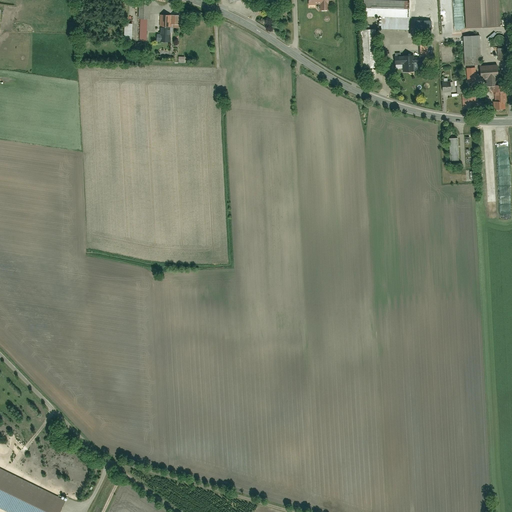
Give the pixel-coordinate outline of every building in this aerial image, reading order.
[(138,0),(139,19),(153,19),(152,0),(138,0)] [(319,5),(319,13),(329,12),(329,5),(331,5),(331,0),(309,0),(310,5),(319,5)] [(397,0),(366,0),(366,17),(410,18),(410,0),(397,0)] [(415,1),(417,36),(434,35),(433,0),(415,1)] [(453,0),(455,30),(464,30),(463,0),(453,0)] [(466,0),(467,28),(503,27),(501,0),(466,0)] [(161,15),(161,26),(180,26),(180,15),(161,15)] [(125,24),(126,45),(135,45),(135,23),(125,24)] [(162,28),(163,36),(158,36),(159,42),(163,41),(163,42),(173,42),(172,27),(162,28)] [(377,30),(364,30),(366,70),(380,69),(377,30)] [(465,37),(466,66),(482,66),(482,37),(465,37)] [(406,73),(418,73),(417,65),(436,64),(435,44),(421,45),(421,57),(417,57),(417,55),(396,56),(397,69),(406,68),(406,73)] [(498,49),(498,61),(507,61),(507,49),(498,49)] [(483,65),(483,79),(487,79),(487,87),(497,87),(497,79),(501,79),(501,65),(483,65)] [(459,81),(459,94),(469,94),(469,81),(459,81)] [(442,91),(450,90),(450,82),(442,82),(442,91)] [(494,88),(494,110),(506,109),(505,88),(494,88)] [(464,95),(464,109),(478,109),(478,95),(464,95)] [(458,160),(457,138),(449,138),(450,160),(458,160)] [(0,468),(0,506),(12,511),(61,511),(67,500),(0,468)]
